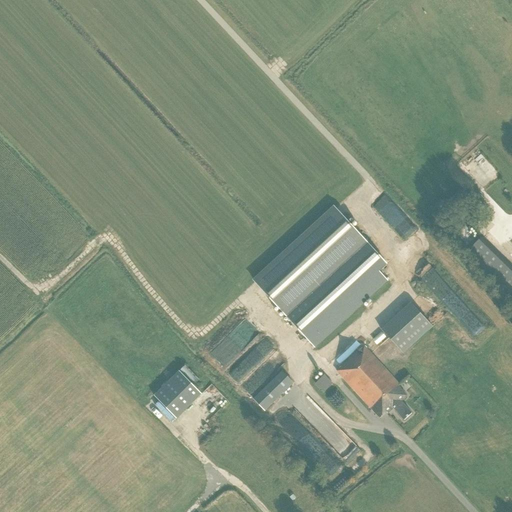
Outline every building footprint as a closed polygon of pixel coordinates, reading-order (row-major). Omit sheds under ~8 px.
[(387,264),(336,208),(255,282),(315,347),(388,281),(379,271),(387,264)] [(466,233),(475,236),(478,230),(468,226),(466,233)] [(511,270),(481,240),(467,254),(511,298),(511,270)] [(462,298),(448,276),(437,283),(457,313),(461,310),(464,315),(471,311),(466,304),(469,302),(466,296),(462,298)] [(381,330),(404,354),(433,327),(411,303),(381,330)] [(224,359),(260,322),(250,312),(214,349),(224,359)] [(53,326),(61,346),(75,340),(67,320),(53,326)] [(272,344),(274,337),(269,335),(266,342),(272,344)] [(336,371),(380,419),(382,417),(387,413),(388,414),(393,409),(404,421),(412,413),(402,402),(408,396),(398,386),(400,384),(364,345),(336,371)] [(329,351),(335,357),(340,352),(334,346),(329,351)] [(202,394),(179,371),(154,395),(177,419),(202,394)] [(293,382),(282,371),(253,399),(265,411),(293,383),(293,382)] [(333,383),(324,375),(315,384),(323,392),(333,383)] [(342,385),(336,389),(340,394),(346,391),(342,385)] [(223,392),(218,401),(225,405),(230,395),(223,392)] [(297,406),(351,459),(361,449),(306,396),(297,406)] [(102,476),(135,511),(149,511),(169,493),(169,486),(173,486),(172,472),(174,470),(177,470),(186,474),(202,459),(149,402),(112,436),(118,442),(121,442),(125,452),(132,451),(127,446),(127,442),(133,442),(134,446),(146,452),(143,457),(132,458),(137,463),(142,463),(147,469),(148,470),(148,479),(155,483),(148,483),(107,440),(91,454),(102,476)] [(360,459),(364,453),(359,450),(355,457),(360,459)] [(337,455),(327,465),(334,472),(344,462),(337,455)] [(354,466),(348,470),(352,476),(358,473),(354,466)] [(275,470),(269,474),(264,468),(254,477),(265,491),(281,478),(275,470)] [(337,481),(341,485),(352,477),(348,472),(337,481)] [(263,511),(239,481),(206,507),(210,511),(263,511)] [(174,496),(181,502),(190,492),(183,486),(174,496)]
